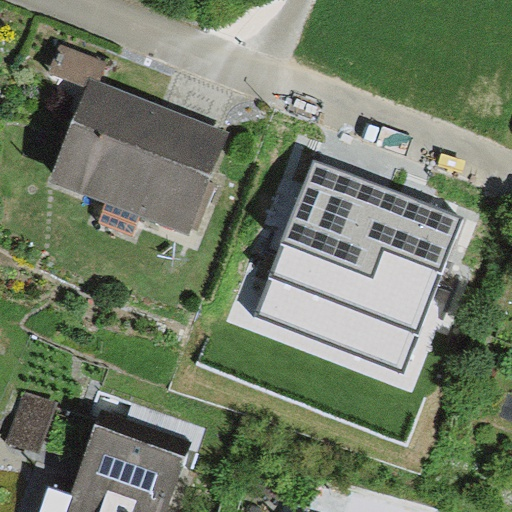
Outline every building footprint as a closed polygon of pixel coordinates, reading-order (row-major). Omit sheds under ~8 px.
[(91,78),(100,82),(107,63),(60,44),(49,73),(87,88),(91,78)] [(100,82),(91,78),(87,88),(50,183),(192,237),(232,133),(100,82)] [(463,217),(315,162),(257,315),(406,370),(463,217)] [(52,457),(68,403),(33,393),(17,446),(52,457)] [(160,511),(178,460),(97,433),(71,511),(160,511)]
